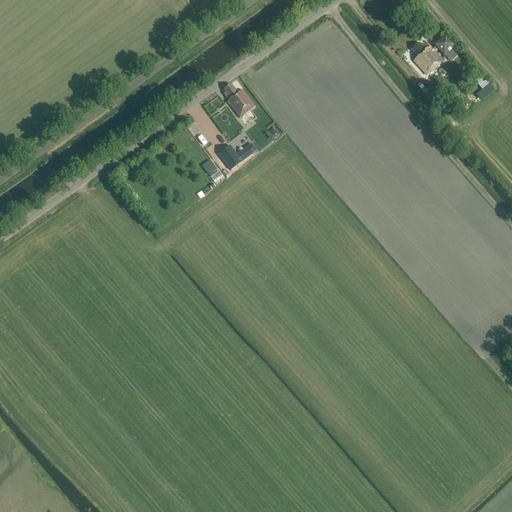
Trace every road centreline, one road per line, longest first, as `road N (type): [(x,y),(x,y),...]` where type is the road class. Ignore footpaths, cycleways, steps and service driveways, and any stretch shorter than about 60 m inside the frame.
road 1 (unclassified): [(0,240),(335,0)]
road 2 (unclassified): [(0,183),(253,0)]
